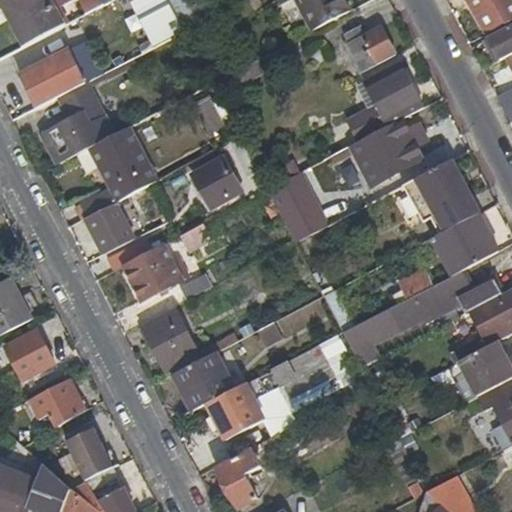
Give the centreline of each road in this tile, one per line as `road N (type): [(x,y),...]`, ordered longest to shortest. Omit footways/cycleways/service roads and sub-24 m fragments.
road 1 (residential): [(188,511),(0,154)]
road 2 (residential): [(412,0),(511,187)]
